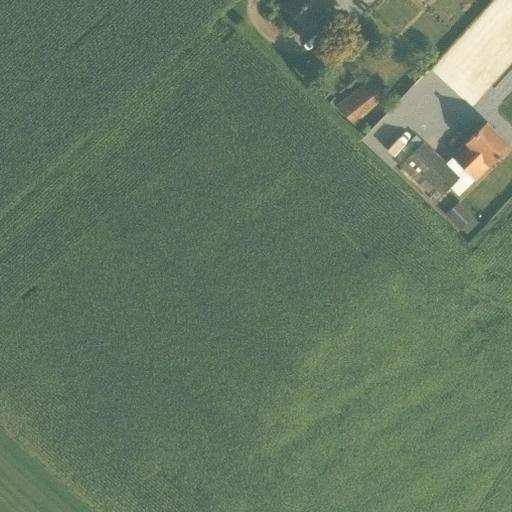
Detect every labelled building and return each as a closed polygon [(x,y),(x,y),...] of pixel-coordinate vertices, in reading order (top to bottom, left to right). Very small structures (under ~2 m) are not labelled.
[(303,25),(327,0),(287,0),(282,5),(303,25)] [(511,0),(490,0),(443,56),(455,66),(473,45),(486,56),(472,73),(490,89),(511,62),(511,0)] [(351,123),(384,98),(369,79),(336,104),(351,123)] [(407,92),(360,138),(371,149),(376,145),(383,153),(406,131),(397,122),(416,102),(407,92)] [(476,180),(510,146),(485,121),(451,155),(452,156),(467,171),(476,180)] [(408,157),(398,167),(435,204),(460,178),(445,163),(424,141),(422,143),(408,157)] [(457,233),(467,222),(452,208),(442,220),(457,233)]
